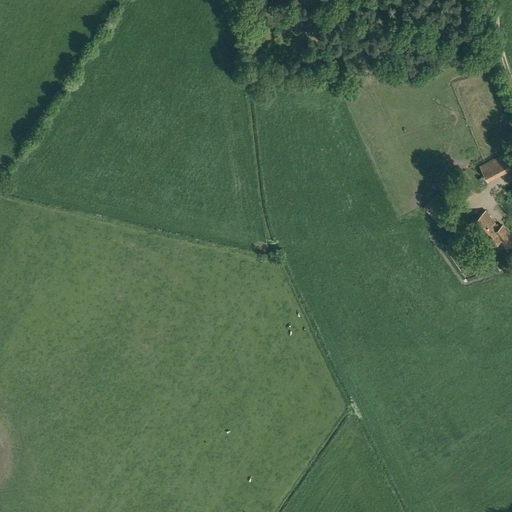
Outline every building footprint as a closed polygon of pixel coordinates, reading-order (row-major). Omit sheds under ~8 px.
[(307,7),(303,23),(302,27),(302,28),(311,30),(317,10),(307,7)] [(259,22),(267,22),(274,23),(275,11),(270,11),(260,10),(259,22)] [(511,166),(511,154),(509,150),(480,166),(487,180),(511,166)] [(469,195),(458,183),(448,193),(459,205),(469,195)] [(437,221),(450,209),(436,194),(423,207),(437,221)] [(511,236),(503,225),(502,226),(501,224),(498,227),(485,210),(468,223),(488,248),(501,238),(507,246),(511,241),(511,236)]
